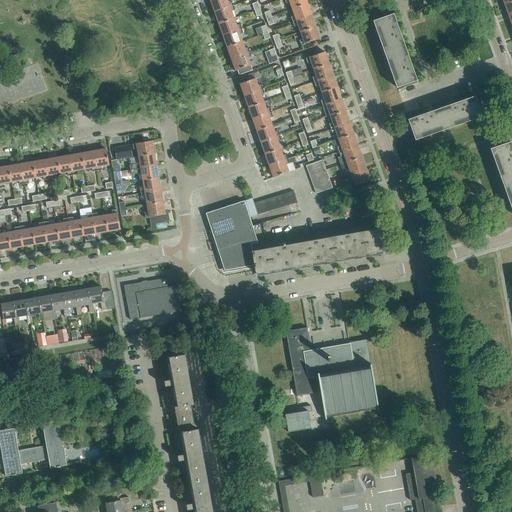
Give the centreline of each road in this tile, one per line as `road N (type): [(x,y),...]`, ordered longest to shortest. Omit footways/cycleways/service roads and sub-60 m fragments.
road 1 (residential): [(422,271),(331,0)]
road 2 (residential): [(468,511),(422,271)]
road 3 (residential): [(238,304),(422,271)]
road 4 (residential): [(0,279),(162,251),(178,257)]
road 5 (residential): [(141,336),(172,511)]
road 6 (residential): [(269,227),(309,216),(295,177),(258,189),(245,163)]
